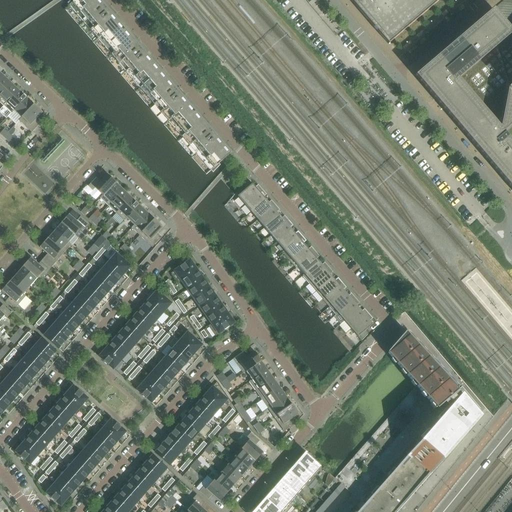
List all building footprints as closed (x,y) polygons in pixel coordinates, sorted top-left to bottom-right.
[(219,164),(230,154),(98,0),(72,0),(67,3),(69,5),(211,171),(212,173),(220,165),(219,164)] [(349,0),(388,44),(439,0),(349,0)] [(511,82),(509,87),(502,66),(496,47),(511,33),(511,31),(493,9),(415,76),(511,189),(511,82)] [(0,94),(11,83),(3,76),(0,78),(0,94)] [(0,103),(3,106),(18,90),(11,83),(0,94),(0,103)] [(13,111),(26,98),(18,90),(3,106),(11,114),(13,111)] [(21,119),(34,105),(26,98),(13,111),(21,118),(21,119)] [(35,120),(42,113),(34,105),(21,119),(21,118),(18,121),(31,133),(40,124),(35,120)] [(103,196),(115,183),(107,175),(100,182),(96,178),(87,187),(92,191),(95,189),(102,196),(103,196)] [(244,205),(262,190),(258,186),(255,188),(248,181),(242,187),(245,191),(237,197),(244,205)] [(108,206),(123,190),(115,183),(103,196),(102,196),(100,198),(108,206)] [(116,214),(131,198),(123,190),(108,206),(116,214)] [(251,213),(265,200),(263,197),(265,195),(262,190),(244,205),(251,213)] [(126,218),(139,205),(131,198),(116,214),(124,221),(126,219),(126,218)] [(258,221),(275,206),(271,201),(268,204),(265,200),(251,213),(258,221)] [(134,226),(147,213),(139,205),(126,218),(126,219),(133,226),(134,226)] [(264,228),(279,216),(276,213),(279,210),(275,206),(258,221),(264,228)] [(139,236),(154,220),(147,213),(134,226),(133,226),(131,228),(139,236)] [(85,230),(89,225),(80,217),(76,221),(69,215),(61,223),(75,235),(82,227),(85,230)] [(271,236),(288,221),(284,217),(281,219),(279,216),(264,228),(271,236)] [(156,235),(163,228),(154,220),(139,236),(152,248),(160,239),(156,235)] [(277,244),(292,231),(289,228),(292,226),(288,221),(271,236),(277,244)] [(75,235),(61,223),(54,231),(71,246),(71,245),(68,243),(75,235)] [(71,246),(54,231),(47,239),(63,254),(71,246)] [(106,240),(111,234),(107,231),(102,236),(106,240)] [(282,253),(301,237),(298,232),(295,235),(292,231),(277,244),(284,251),(282,253)] [(109,243),(115,237),(111,234),(106,240),(109,243)] [(289,261),(305,247),(302,244),(305,241),(301,237),(282,253),(289,261)] [(63,254),(47,239),(39,248),(47,255),(43,259),(52,267),(63,254)] [(296,269),(315,252),(311,248),(308,250),(305,247),(289,261),(296,269)] [(100,257),(105,251),(102,248),(97,254),(100,257)] [(302,277),(319,263),(316,259),(319,257),(315,252),(296,269),(298,268),(304,275),(302,276),(302,277)] [(130,267),(122,260),(116,254),(107,264),(122,276),(130,267)] [(40,281),(52,267),(43,259),(38,264),(31,258),(23,266),(40,281)] [(177,283),(196,270),(190,260),(171,274),(177,283)] [(309,284),(328,268),(324,264),(322,266),(319,263),(302,277),(309,284)] [(86,273),(91,267),(88,264),(82,271),(86,273)] [(122,276),(107,264),(100,272),(115,285),(122,276)] [(40,281),(23,266),(16,275),(30,287),(37,279),(39,281),(40,281)] [(316,292),(332,278),(329,275),(332,273),(328,268),(309,284),(316,292)] [(187,290),(202,279),(196,270),(177,283),(178,284),(181,281),(187,290)] [(115,285),(100,272),(93,280),(108,293),(115,285)] [(30,287),(16,275),(9,283),(25,297),(26,297),(23,294),(30,287)] [(322,300),(341,283),(338,279),(335,281),(332,278),(316,292),(322,300)] [(193,298),(209,287),(202,279),(187,290),(193,298)] [(71,290),(77,283),(74,280),(68,287),(71,290)] [(108,293),(93,280),(86,288),(100,301),(108,293)] [(25,297),(9,283),(1,291),(9,298),(5,302),(14,310),(25,297)] [(329,308),(345,294),(342,290),(345,288),(341,283),(322,300),(329,308)] [(199,307),(215,296),(209,287),(193,298),(199,307)] [(100,301),(86,288),(79,296),(93,309),(100,301)] [(171,304),(165,299),(156,291),(149,300),(163,312),(171,304)] [(335,315),(355,299),(351,294),(348,297),(345,294),(329,308),(335,315)] [(93,309),(79,296),(72,304),(86,317),(93,309)] [(205,316),(221,305),(215,296),(199,307),(205,316)] [(57,306),(63,299),(60,297),(54,303),(57,306)] [(344,321),(358,309),(356,306),(359,303),(355,299),(335,315),(336,316),(338,314),(344,321)] [(163,312),(149,300),(142,308),(156,321),(163,312)] [(86,317),(72,304),(65,312),(79,325),(86,317)] [(7,318),(11,313),(2,305),(0,307),(0,320),(4,316),(7,318)] [(212,325),(227,314),(221,305),(205,316),(212,325)] [(156,321),(142,308),(135,316),(149,329),(156,321)] [(351,329),(368,314),(364,310),(361,312),(358,309),(344,321),(351,329)] [(79,325),(65,312),(57,321),(72,333),(79,325)] [(43,322),(48,316),(45,313),(40,319),(43,322)] [(215,337),(234,323),(227,314),(212,325),(209,328),(213,333),(215,337)] [(365,331),(372,325),(369,321),(372,319),(368,314),(351,329),(361,341),(368,334),(365,331)] [(149,329),(135,316),(128,324),(142,337),(149,329)] [(72,333),(57,321),(50,329),(65,341),(72,333)] [(142,337),(128,324),(120,332),(135,345),(142,337)] [(172,335),(177,329),(174,326),(169,332),(172,335)] [(65,341),(50,329),(44,336),(58,349),(65,341)] [(160,338),(164,333),(165,332),(162,330),(157,335),(160,338)] [(135,345),(120,332),(113,340),(128,353),(135,345)] [(442,418),(359,511),(394,511),(395,511),(414,490),(419,485),(424,479),(429,473),(430,472),(435,466),(440,461),(445,455),(465,432),(478,417),(476,414),(431,361),(406,332),(387,353),(393,359),(416,387),(436,410),(443,403),(449,410),(442,418)] [(25,342),(31,336),(28,333),(22,339),(25,342)] [(202,345),(187,333),(180,341),(194,354),(202,345)] [(55,352),(47,345),(41,339),(33,349),(47,361),(55,352)] [(128,353),(113,340),(106,348),(121,361),(128,353)] [(194,354),(180,341),(173,349),(187,362),(194,354)] [(146,354),(150,349),(147,346),(142,352),(146,354)] [(121,361),(106,348),(99,357),(113,370),(121,361)] [(11,358),(17,352),(13,349),(8,356),(11,358)] [(47,361),(33,349),(26,357),(40,370),(47,361)] [(187,362),(173,349),(165,357),(180,370),(187,362)] [(151,359),(156,353),(153,351),(148,356),(151,359)] [(245,371),(260,361),(254,352),(246,357),(242,353),(233,360),(236,365),(239,363),(245,371)] [(40,370),(26,357),(18,365),(33,378),(40,370)] [(180,370),(165,357),(158,366),(173,378),(180,370)] [(251,380),(267,369),(260,361),(245,371),(251,380)] [(33,378),(18,365),(11,373),(26,386),(33,378)] [(173,378),(158,366),(151,374),(166,386),(173,378)] [(136,375),(141,370),(138,367),(133,372),(136,375)] [(126,376),(131,371),(128,368),(123,373),(126,376)] [(255,391),(273,378),(267,369),(251,380),(249,382),(255,391)] [(26,386),(11,373),(4,381),(19,394),(26,386)] [(166,386),(151,374),(144,382),(159,394),(166,386)] [(226,379),(221,383),(224,387),(229,384),(236,378),(233,374),(226,379)] [(261,400),(279,387),(273,378),(255,391),(261,400)] [(19,394),(4,381),(0,386),(0,391),(12,402),(19,394)] [(159,394),(144,382),(137,390),(151,403),(159,394)] [(87,399),(73,386),(65,395),(80,408),(87,399)] [(227,400),(212,387),(205,396),(219,408),(227,400)] [(267,409),(285,396),(279,387),(261,400),(267,409)] [(359,511),(442,418),(449,410),(443,403),(436,410),(416,387),(334,479),(335,479),(341,484),(344,488),(352,495),(337,511),(359,511)] [(12,402),(0,391),(0,406),(4,410),(12,402)] [(80,408),(65,395),(58,403),(73,416),(80,408)] [(219,408),(205,396),(198,404),(212,417),(219,408)] [(273,417),(292,405),(285,396),(267,409),(273,417)] [(73,416),(58,403),(51,411),(66,424),(73,416)] [(245,411),(239,403),(236,405),(234,406),(240,415),(245,411)] [(212,417),(198,404),(191,412),(205,425),(212,417)] [(290,420),(298,414),(292,405),(273,417),(284,432),(294,425),(290,420)] [(91,417),(95,412),(96,411),(92,409),(88,414),(91,417)] [(230,418),(235,412),(232,410),(227,415),(230,418)] [(66,424),(51,411),(44,419),(59,432),(66,424)] [(251,421),(245,411),(240,415),(247,424),(251,421)] [(205,425),(191,412),(183,420),(198,433),(205,425)] [(96,421),(101,416),(98,413),(93,419),(96,421)] [(59,432),(44,419),(37,427),(51,440),(59,432)] [(125,432),(111,420),(103,428),(118,441),(125,432)] [(198,433),(183,420),(176,428),(191,441),(198,433)] [(76,433),(81,428),(81,427),(78,425),(73,430),(76,433)] [(216,434),(221,429),(218,426),(213,431),(216,434)] [(51,440),(37,427),(30,435),(44,448),(51,440)] [(118,441),(103,428),(96,436),(111,449),(118,441)] [(191,441),(176,428),(169,436),(184,449),(191,441)] [(263,452),(255,446),(259,441),(250,433),(246,438),(249,441),(241,449),(255,461),(263,452)] [(44,448),(30,435),(23,444),(37,456),(44,448)] [(111,449),(96,436),(89,444),(104,457),(111,449)] [(184,449),(169,436),(162,445),(177,457),(184,449)] [(201,450),(206,445),(203,442),(198,448),(201,450)] [(37,456),(23,444),(15,452),(30,465),(37,456)] [(104,457),(89,444),(82,453),(96,465),(104,457)] [(177,457),(162,445),(155,453),(169,466),(177,457)] [(255,461),(241,449),(234,457),(248,469),(255,461)] [(96,465),(82,453),(75,461),(89,473),(96,465)] [(321,467),(305,454),(297,463),(313,477),(321,467)] [(166,469),(152,456),(144,465),(159,477),(166,469)] [(248,469),(234,457),(227,465),(241,477),(248,469)] [(89,473),(75,461),(68,469),(82,481),(89,473)] [(53,470),(58,465),(55,462),(50,467),(53,470)] [(241,477),(227,465),(225,462),(217,471),(220,474),(220,473),(234,485),(241,477)] [(43,471),(48,466),(45,463),(40,469),(43,471)] [(313,477),(297,463),(289,472),(305,486),(313,477)] [(159,477),(144,465),(137,473),(152,485),(159,477)] [(48,476),(53,470),(50,467),(45,473),(48,476)] [(82,481),(68,469),(61,477),(75,489),(82,481)] [(305,486),(289,472),(281,481),(297,495),(305,486)] [(152,485),(137,473),(130,481),(145,494),(152,485)] [(234,485),(220,473),(220,474),(213,481),(227,494),(234,485)] [(41,484),(46,478),(43,475),(38,481),(41,484)] [(75,489),(61,477),(53,485),(68,498),(75,489)] [(335,479),(326,489),(332,494),(336,497),(344,488),(341,484),(335,479)] [(145,494),(130,481),(123,489),(138,502),(145,494)] [(227,494),(213,481),(206,489),(203,487),(199,492),(208,500),(212,495),(219,502),(227,494)] [(297,495),(281,481),(273,490),(289,504),(289,503),(297,495)] [(68,498),(53,485),(46,493),(60,506),(68,498)] [(138,502),(123,489),(116,497),(130,510),(138,502)] [(326,489),(319,498),(324,503),(328,506),(336,497),(332,494),(326,489)] [(289,504),(273,490),(265,499),(280,511),(287,511),(293,506),(289,503),(289,504)] [(165,505),(172,497),(168,493),(161,501),(165,505)] [(155,503),(160,497),(157,495),(152,500),(155,503)] [(206,511),(201,507),(205,503),(196,495),(184,508),(187,511),(187,510),(189,511),(206,511)] [(128,511),(130,510),(116,497),(109,505),(116,511),(128,511)] [(319,498),(311,507),(316,511),(323,511),(328,506),(324,503),(319,498)] [(280,511),(265,499),(257,508),(262,511),(280,511)]
